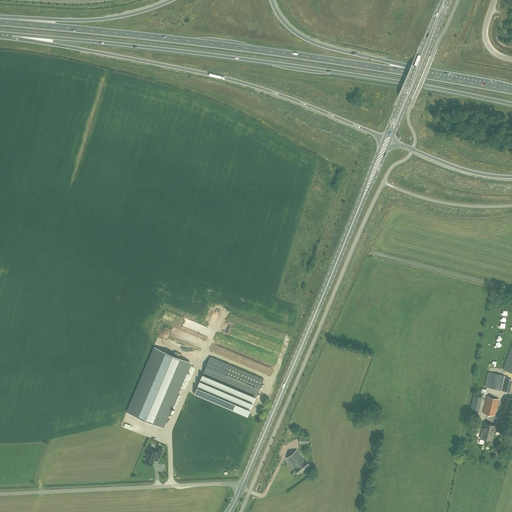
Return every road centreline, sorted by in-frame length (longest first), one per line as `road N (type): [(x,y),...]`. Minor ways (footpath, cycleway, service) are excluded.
road 1 (trunk): [(0,34),(286,64),(511,104)]
road 2 (trunk): [(434,76),(0,22)]
road 3 (trunk): [(0,34),(249,83),(387,138)]
road 4 (primary): [(240,488),(387,138)]
road 5 (unclassified): [(240,488),(0,494)]
road 6 (trunk): [(434,76),(304,38),(271,0)]
road 7 (trunk): [(171,0),(97,19),(0,17)]
road 8 (primary): [(387,138),(445,0)]
road 9 (unclassified): [(511,290),(373,252)]
road 10 (trunk): [(387,138),(469,170),(511,175)]
